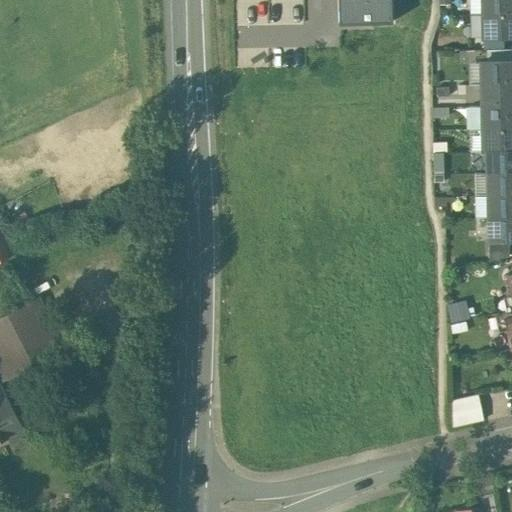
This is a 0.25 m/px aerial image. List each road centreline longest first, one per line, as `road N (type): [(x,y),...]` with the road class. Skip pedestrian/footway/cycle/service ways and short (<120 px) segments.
road 1 (tertiary): [(185,0),(192,292),(183,504)]
road 2 (residential): [(511,437),(280,504),(183,504)]
road 3 (track): [(106,511),(115,489),(116,361)]
